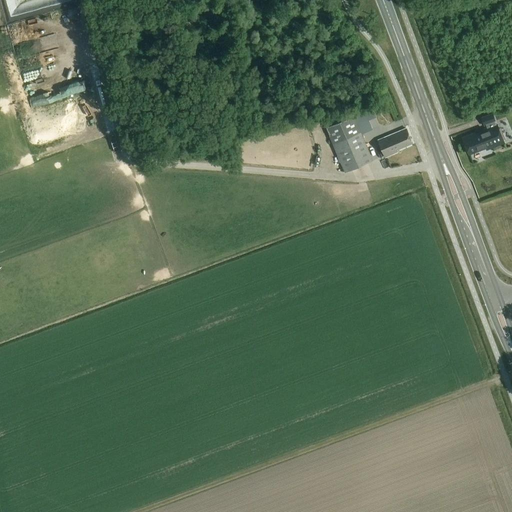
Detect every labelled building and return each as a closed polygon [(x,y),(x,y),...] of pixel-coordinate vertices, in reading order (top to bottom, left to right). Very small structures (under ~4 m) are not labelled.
[(103,81),(100,72),(93,74),(95,83),(103,81)] [(365,114),(327,129),(345,173),(373,162),(358,126),(368,122),(365,114)] [(492,115),(482,119),(484,126),(486,126),(494,123),(495,122),(492,115)] [(488,131),(462,141),(468,156),(485,149),(486,152),(502,146),(505,145),(503,141),(505,140),(500,127),(498,128),(495,122),(494,123),(486,126),(488,131)] [(396,152),(412,145),(406,130),(378,142),(385,159),(397,154),(396,152)]
